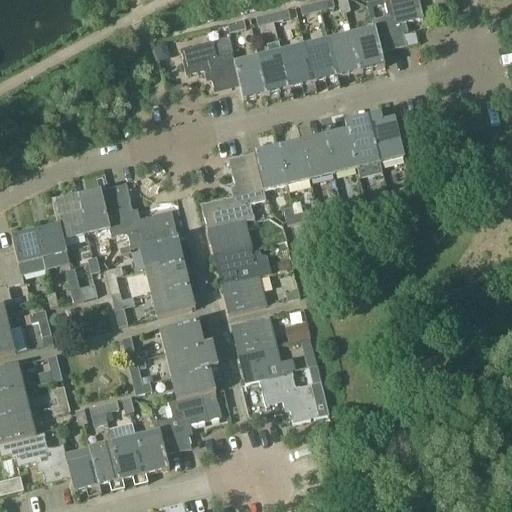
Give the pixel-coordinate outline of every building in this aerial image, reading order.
[(350,14),(347,0),(337,0),(341,16),(350,14)] [(372,22),(375,31),(376,31),(382,55),(407,49),(403,30),(407,29),(406,25),(424,21),(418,0),(394,0),(393,0),(384,3),(384,6),(387,18),(374,21),(372,22)] [(383,1),(365,5),(370,22),(372,22),(374,21),(372,11),(373,9),(384,6),(384,3),(383,1)] [(330,2),(314,6),(317,15),(332,11),(330,2)] [(303,18),(317,15),(314,6),(301,9),(303,18)] [(288,12),(272,16),(271,16),(273,25),(291,21),(288,12)] [(259,28),(273,25),(271,16),(256,19),(259,28)] [(247,31),(244,22),(228,26),(230,35),(247,31)] [(375,31),(351,37),(360,75),(385,69),(382,55),(376,31),(375,31)] [(327,42),(337,81),(360,75),(351,37),(327,42)] [(158,64),(171,60),(165,42),(153,46),(158,64)] [(313,87),(337,81),(327,42),(304,48),(313,87)] [(214,96),(240,90),(234,65),(232,56),(217,60),(213,44),(180,53),(187,79),(204,75),(205,79),(210,78),(214,96)] [(269,56),(258,59),(267,98),(289,92),(280,54),(281,54),(278,44),(267,47),(269,56)] [(280,54),(289,92),(313,87),(304,48),(281,54),(280,54)] [(258,59),(234,65),(240,90),(243,104),(267,98),(258,59)] [(368,119),(370,128),(380,166),(405,160),(395,121),(384,124),(381,116),(368,119)] [(380,166),(370,128),(368,119),(345,124),(347,133),(357,172),(380,166)] [(333,177),(357,172),(347,133),(324,139),(333,177)] [(324,139),(301,145),(310,183),(333,177),(324,139)] [(287,189),(310,183),(301,145),(278,150),(287,189)] [(263,195),(264,194),(287,189),(278,150),(253,156),(254,156),(252,157),(256,171),(257,171),(263,195)] [(207,233),(221,230),(245,224),(245,225),(255,222),(251,207),(266,204),(264,194),(263,195),(257,171),(256,171),(252,157),(228,163),(236,195),(232,196),(233,200),(201,207),(207,233)] [(127,187),(102,193),(105,207),(104,207),(110,231),(109,232),(112,241),(127,237),(130,249),(130,252),(140,250),(140,249),(164,244),(164,243),(176,240),(178,240),(171,214),(140,222),(139,218),(134,219),(127,187)] [(403,191),(388,195),(387,195),(389,204),(405,200),(403,191)] [(101,193),(78,199),(87,237),(109,232),(110,231),(104,207),(105,207),(102,193),(101,193)] [(373,208),(389,204),(387,195),(371,199),(373,208)] [(53,205),(58,228),(59,228),(63,243),(64,243),(87,237),(78,199),(53,205)] [(342,215),(358,211),(356,203),(340,207),(342,215)] [(327,219),(342,215),(340,207),(325,211),(327,219)] [(288,229),(295,227),(293,218),(294,218),(292,210),(284,213),(288,229)] [(295,227),(311,223),(309,214),(294,218),(293,218),(295,227)] [(207,233),(214,262),(252,252),(245,225),(245,224),(221,230),(207,233)] [(58,228),(37,233),(46,272),(70,266),(64,243),(63,243),(59,228),(58,228)] [(46,272),(37,233),(12,239),(15,254),(16,253),(22,278),(45,272),(46,272)] [(183,264),(178,240),(176,240),(164,243),(164,244),(140,249),(140,250),(145,273),(183,264)] [(130,249),(120,251),(121,257),(131,255),(130,252),(130,249)] [(253,255),(252,252),(214,262),(221,290),(259,280),(272,277),(267,259),(261,260),(259,253),(253,255)] [(25,287),(22,278),(16,253),(15,254),(0,257),(0,308),(4,307),(4,308),(13,306),(9,291),(25,287)] [(87,260),(91,276),(100,274),(96,258),(87,260)] [(291,271),(289,263),(279,265),(281,273),(291,271)] [(146,273),(151,296),(189,287),(183,264),(145,273),(146,273)] [(106,273),(108,282),(117,280),(124,279),(122,270),(106,273)] [(66,273),(70,289),(79,287),(75,271),(66,273)] [(120,296),(117,280),(108,282),(111,298),(120,296)] [(259,280),(221,290),(228,318),(266,309),(259,280)] [(70,289),(70,290),(74,305),(83,303),(79,287),(70,289)] [(195,311),(189,287),(151,296),(157,321),(195,311)] [(287,304),(300,301),(298,293),(285,296),(287,304)] [(56,295),(47,297),(50,311),(59,309),(56,295)] [(0,333),(10,331),(4,308),(4,307),(0,308),(0,333)] [(115,314),(119,330),(128,327),(124,312),(115,314)] [(31,326),(39,324),(48,322),(46,313),(29,317),(31,326)] [(238,359),(276,349),(269,321),(231,330),(238,359)] [(52,338),(48,322),(39,324),(43,340),(52,338)] [(205,347),(204,347),(198,323),(160,332),(166,356),(166,357),(205,347)] [(307,327),(291,331),(294,343),(309,339),(307,327)] [(10,331),(0,333),(0,359),(15,355),(27,353),(21,330),(10,333),(10,331)] [(137,364),(137,363),(135,356),(131,340),(122,342),(128,366),(137,364)] [(301,344),(303,352),(312,349),(310,341),(301,344)] [(205,347),(166,357),(172,380),(210,371),(219,369),(213,345),(204,347),(205,347)] [(245,388),(259,384),(284,378),(283,377),(292,375),(295,374),(292,363),(280,366),(276,349),(238,359),(245,388)] [(52,376),(60,374),(57,358),(48,360),(52,376)] [(137,364),(128,366),(134,389),(143,387),(139,371),(146,370),(144,362),(137,363),(137,364)] [(0,397),(24,391),(18,367),(0,371),(0,397)] [(317,368),(309,370),(313,386),(320,384),(317,368)] [(210,371),(172,380),(178,403),(202,397),(202,398),(215,395),(210,371)] [(284,378),(259,384),(265,410),(283,406),(284,410),(288,409),(293,427),(320,420),(329,418),(320,384),(313,386),(311,386),(296,390),(292,375),(283,377),(284,378)] [(150,385),(143,387),(134,389),(136,398),(152,394),(150,385)] [(59,408),(68,405),(64,389),(55,392),(57,400),(59,408)] [(24,392),(24,391),(0,397),(0,421),(30,415),(24,392)] [(160,433),(166,457),(192,451),(187,433),(192,432),(191,428),(221,421),(215,395),(202,398),(202,397),(178,403),(168,405),(172,421),(157,424),(159,433),(160,433)] [(131,400),(122,403),(125,417),(134,415),(131,400)] [(117,404),(104,407),(106,416),(119,412),(117,404)] [(54,418),(70,414),(68,405),(59,408),(56,408),(52,409),(54,418)] [(92,419),(106,416),(104,407),(90,410),(92,419)] [(85,412),(76,414),(76,417),(79,428),(88,426),(85,412)] [(30,415),(0,421),(0,447),(11,445),(11,444),(36,438),(30,415)] [(133,426),(110,432),(113,445),(122,483),(145,477),(136,439),(133,426)] [(170,471),(166,457),(160,433),(159,433),(136,439),(145,477),(170,471)] [(11,445),(0,447),(0,458),(0,460),(10,458),(11,462),(15,461),(18,470),(35,466),(36,470),(41,469),(45,487),(71,481),(65,456),(66,456),(64,448),(64,447),(60,448),(59,448),(48,451),(48,450),(47,450),(45,440),(46,440),(46,439),(45,436),(44,436),(36,438),(11,444),(11,445)] [(99,489),(122,483),(113,445),(112,445),(89,450),(99,489)] [(71,481),(74,495),(99,489),(89,450),(66,456),(65,456),(71,481)] [(0,496),(0,498),(24,493),(20,479),(0,484),(0,496)]
